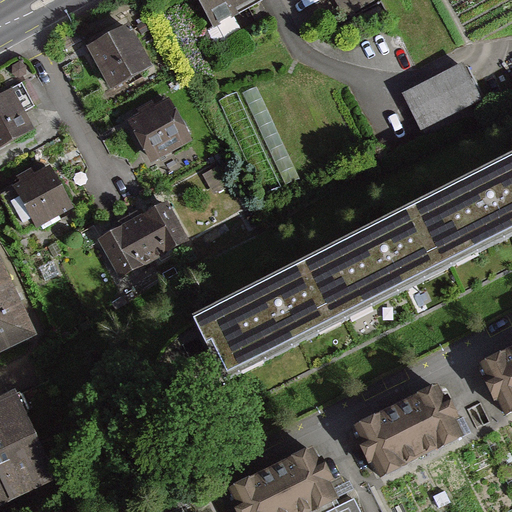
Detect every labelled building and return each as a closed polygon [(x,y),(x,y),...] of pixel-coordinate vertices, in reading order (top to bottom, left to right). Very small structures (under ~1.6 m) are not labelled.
[(260,0),(202,0),(215,25),(261,1),(260,0)] [(134,26),(89,49),(110,89),(155,66),(134,26)] [(402,95),(421,132),(482,101),(463,64),(402,95)] [(12,88),(0,93),(0,142),(32,126),(12,88)] [(130,118),(153,156),(192,133),(169,95),(130,118)] [(213,380),(511,230),(511,152),(181,317),(213,380)] [(19,184),(37,219),(70,202),(52,167),(19,184)] [(98,236),(124,284),(192,247),(166,199),(98,236)] [(1,245),(0,245),(0,348),(39,331),(1,245)] [(502,398),(509,412),(511,411),(511,353),(486,366),(494,382),(491,383),(499,399),(502,398)] [(376,460),(383,474),(467,433),(458,416),(462,414),(454,398),(451,399),(445,387),(360,428),(368,444),(365,445),(373,461),(376,460)] [(18,395),(0,402),(0,505),(56,481),(18,395)] [(314,511),(343,498),(335,481),(338,479),(330,462),(327,464),(321,452),(236,493),(244,508),(242,510),(242,511),(314,511)] [(328,511),(360,511),(354,500),(328,511)]
